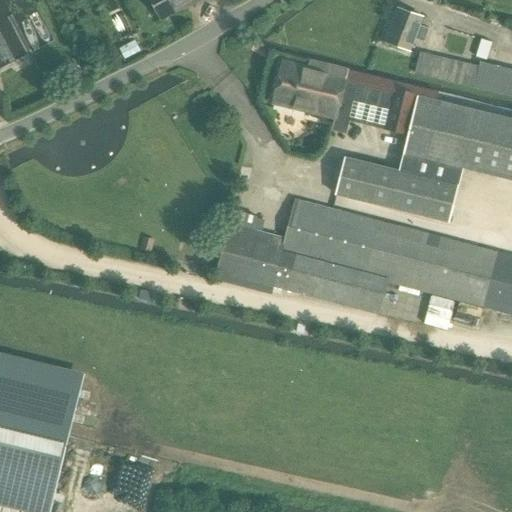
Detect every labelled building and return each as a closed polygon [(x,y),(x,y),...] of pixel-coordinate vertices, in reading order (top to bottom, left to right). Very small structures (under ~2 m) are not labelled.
[(148,0),(160,21),(198,0),(148,0)] [(424,42),(428,30),(420,27),(423,17),(416,15),(398,9),(386,42),(411,51),(415,39),(424,42)] [(33,58),(10,16),(10,15),(0,20),(0,36),(16,67),(33,58)] [(487,58),(492,42),(482,39),(477,55),(487,58)] [(479,67),(420,52),(414,74),(473,89),(511,97),(511,70),(480,63),(479,67)] [(420,87),(421,87),(353,70),(309,60),(307,71),(283,65),(274,103),(409,136),(420,87)] [(511,119),(437,101),(439,92),(440,91),(421,87),(420,87),(409,136),(404,154),(511,180),(511,119)] [(348,160),(339,193),(414,213),(450,222),(458,190),(463,169),(404,155),(400,174),(348,160)] [(295,200),(285,238),(281,255),(387,283),(412,289),(425,234),(295,200)] [(379,315),(387,283),(281,255),(285,239),(253,231),(257,218),(233,211),(215,280),(271,294),(273,287),(379,315)] [(511,332),(511,250),(441,236),(425,314),(511,332)] [(153,293),(141,291),(139,300),(151,302),(153,293)] [(296,334),(303,335),(304,327),(298,326),(296,334)] [(49,511),(84,379),(0,357),(0,500),(44,511),(49,511)]
